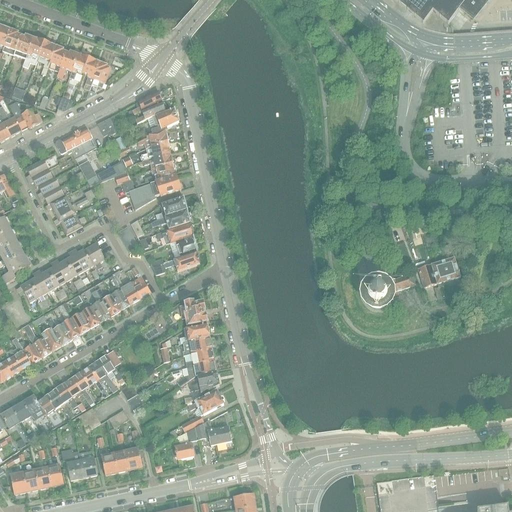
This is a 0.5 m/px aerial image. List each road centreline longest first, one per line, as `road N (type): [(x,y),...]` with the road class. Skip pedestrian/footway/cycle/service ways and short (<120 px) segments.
road 1 (residential): [(225,271),(188,87),(160,58)]
road 2 (unclassified): [(480,180),(427,178),(404,162),(402,133),(420,53)]
road 3 (primary): [(321,470),(511,454)]
road 4 (residential): [(0,400),(163,303)]
road 5 (residential): [(225,271),(245,364),(276,450)]
road 6 (tertiary): [(5,158),(118,100),(160,58)]
road 7 (residential): [(160,58),(13,0)]
road 8 (tertiary): [(61,511),(194,483)]
road 9 (primary): [(511,431),(387,446)]
